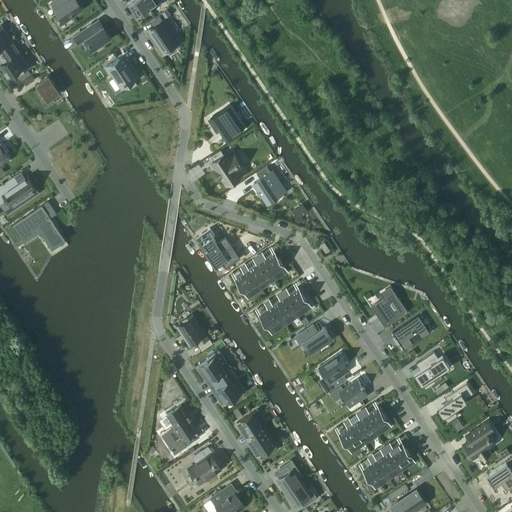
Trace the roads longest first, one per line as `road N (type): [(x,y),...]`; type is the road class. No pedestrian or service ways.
road 1 (residential): [(179,168),(205,203),(297,239),(482,511)]
road 2 (residential): [(156,327),(278,511)]
road 3 (residential): [(109,0),(185,116),(179,168)]
road 4 (residential): [(179,168),(156,327)]
road 5 (residential): [(70,200),(0,94)]
